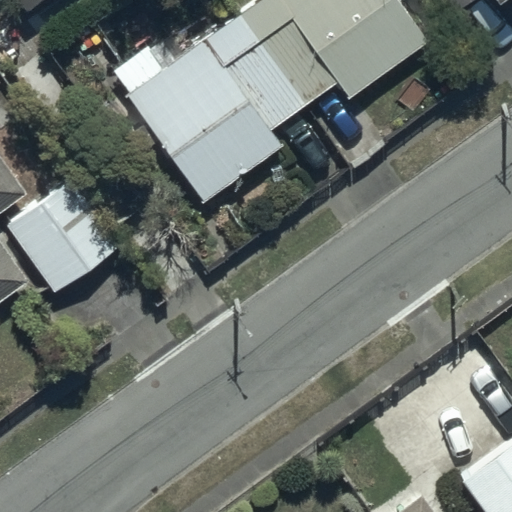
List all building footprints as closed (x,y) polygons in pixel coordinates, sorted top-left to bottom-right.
[(21,0),(29,9),(40,0),(21,0)] [(428,43),(398,0),(261,0),(162,69),(146,46),(112,70),(205,205),(287,148),(273,127),(339,82),(350,97),(428,43)] [(0,322),(1,322),(0,320),(0,298),(24,280),(0,247),(0,211),(25,193),(0,159),(0,322)] [(74,173),(4,223),(54,292),(124,242),(74,173)] [(511,511),(511,377),(481,337),(367,424),(420,494),(395,511),(435,511),(426,499),(458,475),(485,511),(511,511)]
